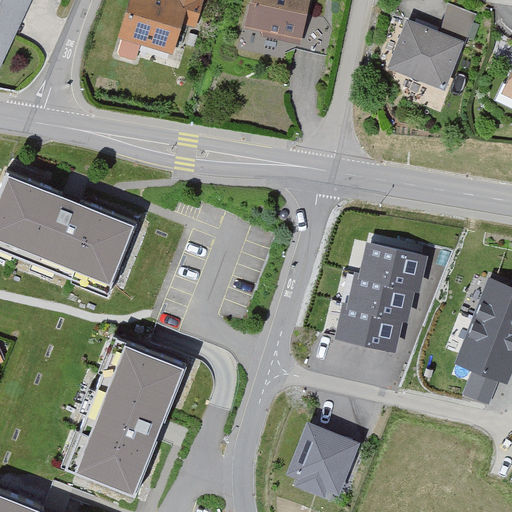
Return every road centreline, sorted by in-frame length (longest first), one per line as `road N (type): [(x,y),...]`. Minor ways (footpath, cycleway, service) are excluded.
road 1 (residential): [(332,170),(244,451),(245,511)]
road 2 (tertiary): [(332,170),(37,121)]
road 3 (tertiary): [(511,200),(332,170)]
road 4 (residential): [(37,121),(84,0)]
